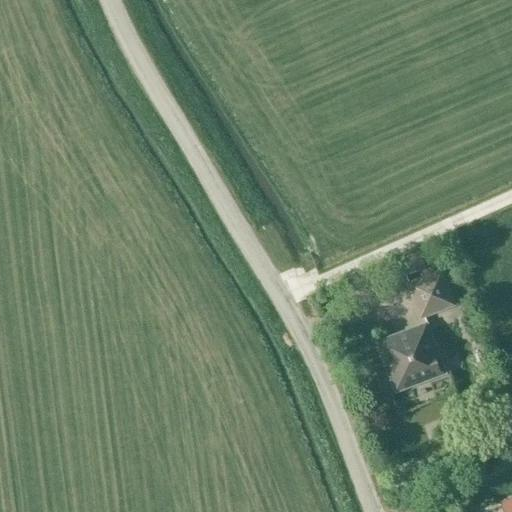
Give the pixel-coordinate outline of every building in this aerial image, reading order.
[(419,253),(399,261),(405,275),(424,268),(419,253)] [(422,314),(455,302),(444,272),(411,284),(422,314)] [(396,293),(392,280),(377,286),(381,298),(396,293)] [(427,324),(376,342),(395,394),(447,375),(427,324)] [(511,511),(511,498),(499,504),(502,511),(511,511)]
